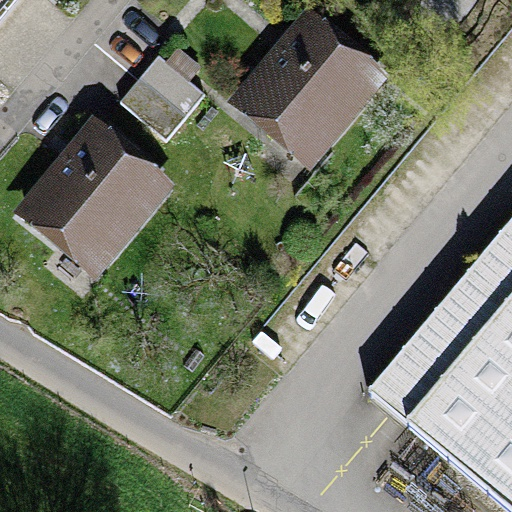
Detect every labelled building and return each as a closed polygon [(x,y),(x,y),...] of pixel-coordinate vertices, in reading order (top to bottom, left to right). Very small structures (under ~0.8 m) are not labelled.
[(284,123),(316,150),(375,81),(309,26),(242,105),(276,133),(284,123)] [(140,83),(186,121),(206,97),(160,59),(140,83)] [(167,143),(186,121),(140,83),(122,105),(167,143)] [(71,234),(103,261),(161,191),(95,136),(28,215),(62,244),(71,234)] [(511,511),(511,237),(375,401),(508,511),(511,511)]
